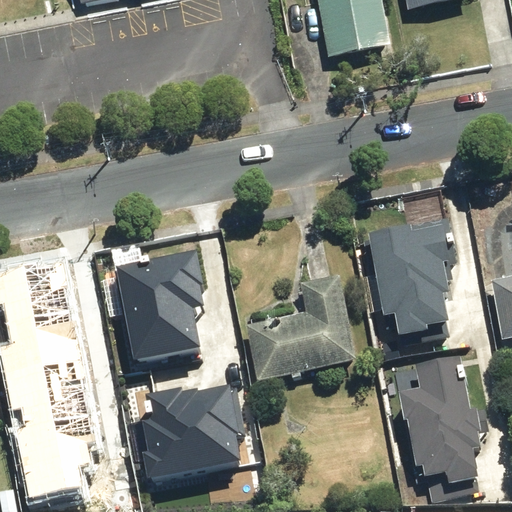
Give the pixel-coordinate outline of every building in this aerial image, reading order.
[(320,0),(333,63),(400,51),(390,0),(320,0)] [(409,0),(412,16),(477,6),(476,0),(409,0)] [(453,223),(376,236),(391,323),(401,321),(405,345),(434,340),(433,333),(455,329),(450,303),(461,301),(456,271),(461,270),(453,223)] [(199,257),(119,268),(134,365),(197,355),(191,310),(207,308),(199,257)] [(511,342),(511,278),(496,282),(508,343),(511,342)] [(345,279),(304,285),(309,317),(248,326),(257,383),(359,367),(345,279)] [(44,364),(7,372),(19,430),(116,411),(96,313),(64,319),(67,332),(39,338),(44,364)] [(476,414),(467,362),(421,370),(425,393),(405,396),(418,472),(427,470),(428,480),(450,476),(452,490),(481,485),(476,452),(486,450),(484,437),(491,436),(487,412),(476,414)] [(131,418),(140,484),(224,473),(222,457),(245,454),(237,390),(161,400),(163,414),(131,418)] [(3,511),(23,511),(20,492),(0,496),(3,511)]
